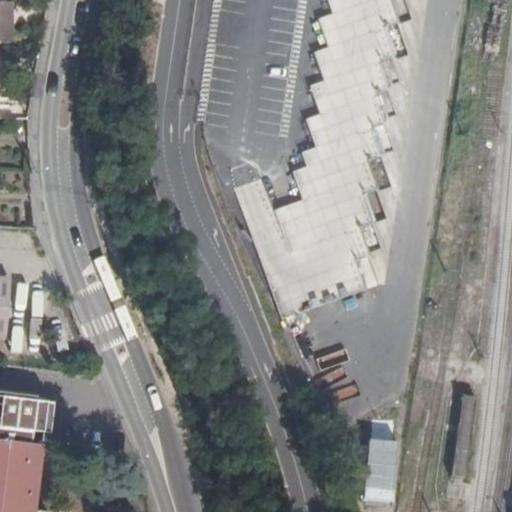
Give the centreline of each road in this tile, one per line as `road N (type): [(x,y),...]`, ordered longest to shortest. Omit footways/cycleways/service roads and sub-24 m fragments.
road 1 (secondary): [(69,0),(51,118),(56,210),(141,436),(175,490)]
road 2 (secondary): [(175,490),(167,425),(84,192),(80,126),(101,0)]
